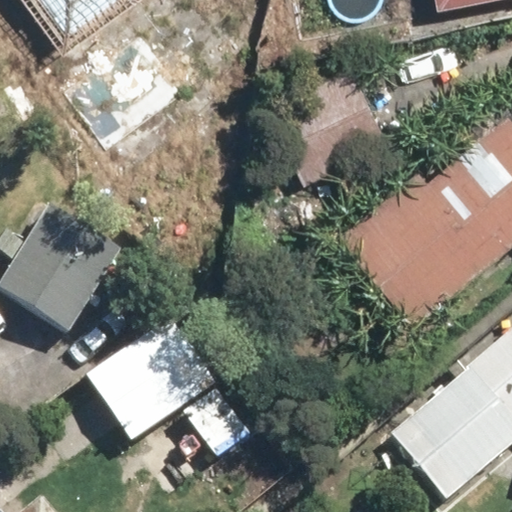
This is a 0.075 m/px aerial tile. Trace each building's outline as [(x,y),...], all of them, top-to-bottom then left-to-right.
[(23,0),(59,47),(123,0),(23,0)] [(306,182),(378,149),(340,66),(267,99),(306,182)] [(359,238),(425,315),(511,239),(511,145),(493,123),(359,238)] [(0,299),(52,334),(109,250),(56,214),(0,296),(0,299)] [(131,434),(192,389),(152,334),(91,379),(131,434)] [(511,358),(406,445),(442,489),(511,430),(511,358)]
